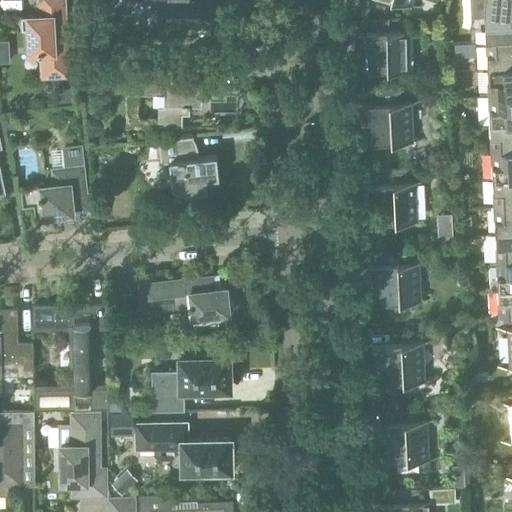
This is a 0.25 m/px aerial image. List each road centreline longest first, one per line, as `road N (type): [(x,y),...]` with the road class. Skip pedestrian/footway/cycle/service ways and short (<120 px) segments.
road 1 (residential): [(0,263),(328,227)]
road 2 (residential): [(341,511),(328,227)]
road 3 (residential): [(328,227),(319,0)]
